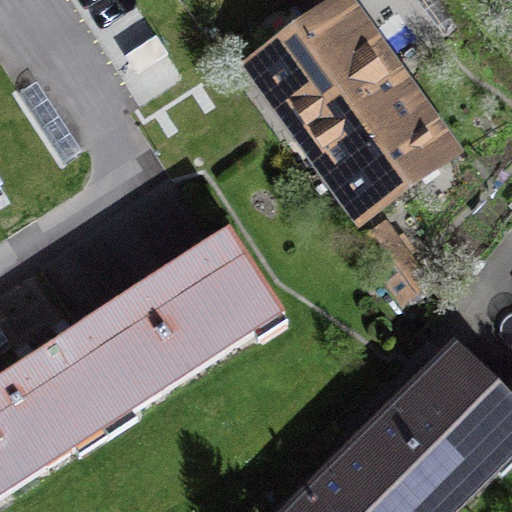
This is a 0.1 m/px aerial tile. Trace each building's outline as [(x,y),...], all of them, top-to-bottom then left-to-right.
[(308,135),(388,76),(336,6),(256,65),(308,135)] [(388,76),(308,135),(369,216),(448,158),(388,76)] [(411,209),(363,242),(403,300),(451,267),(411,209)] [(226,226),(0,374),(0,493),(281,310),(226,226)] [(451,511),(511,451),(511,407),(456,352),(295,511),(451,511)]
